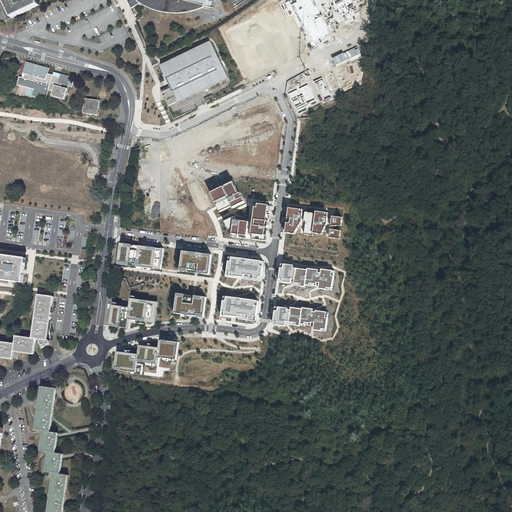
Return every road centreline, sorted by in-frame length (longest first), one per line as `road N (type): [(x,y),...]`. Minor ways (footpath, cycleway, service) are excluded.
road 1 (residential): [(101,348),(159,330),(256,329),(265,318),(273,252)]
road 2 (unclassified): [(126,129),(126,93),(113,73),(0,40)]
road 3 (residential): [(107,231),(273,252)]
road 4 (residential): [(273,83),(162,135),(126,129)]
road 5 (residential): [(93,360),(103,421),(84,511)]
road 6 (residential): [(115,179),(94,177),(90,147),(44,140),(23,117),(0,114)]
road 7 (residential): [(8,389),(29,511)]
